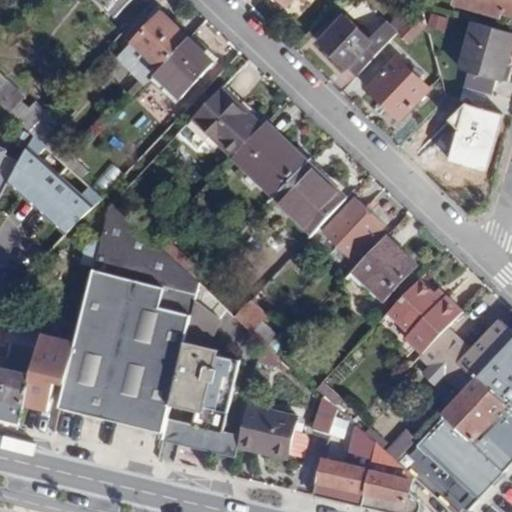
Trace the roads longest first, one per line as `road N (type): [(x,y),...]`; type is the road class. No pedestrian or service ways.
road 1 (residential): [(216,0),(491,259)]
road 2 (tertiary): [(0,457),(226,511)]
